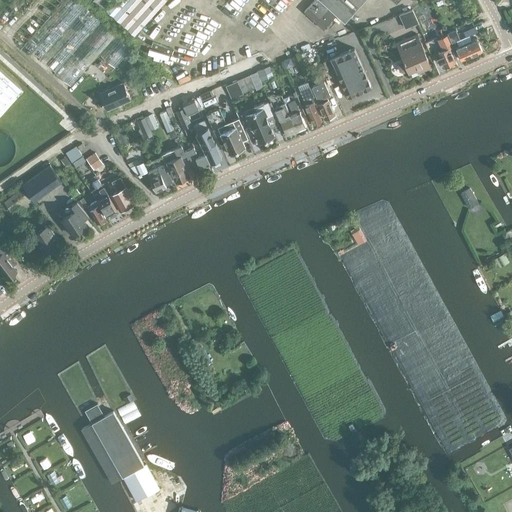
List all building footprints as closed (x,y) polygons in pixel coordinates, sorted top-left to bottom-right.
[(132,49),(77,0),(64,0),(21,49),(83,104),(132,49)] [(94,0),(103,8),(110,0),(94,0)] [(135,36),(167,0),(114,0),(106,10),(134,36),(135,36)] [(392,0),(396,3),(399,0),(314,0),(305,11),(324,28),(337,14),(344,21),(362,0),(392,0)] [(412,9),(400,14),(406,27),(418,22),(412,9)] [(177,60),(174,64),(186,72),(221,20),(211,14),(185,52),(180,48),(173,58),(177,60)] [(466,36),(463,37),(471,55),(482,51),(476,38),(471,40),(469,35),(477,32),(474,26),(464,31),(466,36)] [(456,40),(458,45),(455,47),(461,60),(471,55),(463,37),(460,38),(456,29),(447,32),(451,43),(456,40)] [(416,33),(396,42),(404,61),(399,63),(398,66),(400,71),(403,72),(408,70),(409,73),(421,67),(423,70),(431,67),(416,33)] [(437,39),(442,51),(433,55),(435,62),(441,59),(444,67),(455,62),(450,49),(452,48),(447,35),(437,39)] [(354,47),(330,57),(348,97),(371,87),(354,47)] [(316,61),(313,55),(302,59),(305,66),(316,61)] [(294,65),(291,57),(283,61),(286,68),(294,65)] [(269,66),(257,70),(261,81),(274,76),(269,66)] [(0,113),(22,89),(0,68),(0,113)] [(264,87),(257,71),(250,74),(237,80),(243,93),(255,88),(256,90),(264,87)] [(277,87),(274,80),(268,82),(271,89),(277,87)] [(226,85),(232,98),(243,94),(237,81),(226,85)] [(324,119),(335,114),(328,97),(331,95),(325,82),(312,87),(318,103),(318,104),(324,119)] [(100,93),(107,109),(131,99),(124,83),(100,93)] [(312,124),(321,120),(312,98),(314,97),(310,88),(308,83),(300,86),(301,92),(302,91),(307,102),(310,101),(310,103),(305,105),(312,124)] [(212,90),(199,95),(202,101),(214,96),(212,90)] [(293,95),(283,99),(297,131),(306,127),(293,95)] [(194,98),(183,103),(188,115),(200,110),(194,98)] [(297,131),(283,99),(271,104),(276,115),(279,114),(287,135),(297,131)] [(274,115),(268,100),(254,106),(254,107),(256,111),(245,115),(247,120),(249,125),(250,127),(250,128),(251,128),(254,135),(256,134),(259,141),(259,142),(274,135),(271,129),(267,118),(274,115)] [(175,116),(170,106),(169,106),(167,101),(163,102),(170,118),(175,116)] [(192,124),(184,106),(176,110),(184,127),(192,124)] [(174,129),(166,110),(160,113),(167,132),(174,129)] [(61,123),(70,131),(78,122),(68,114),(61,123)] [(153,114),(145,117),(150,129),(158,125),(153,114)] [(152,136),(144,117),(137,120),(140,128),(138,129),(141,135),(143,134),(145,139),(152,136)] [(235,126),(221,132),(230,154),(245,147),(240,135),(245,132),(239,117),(233,120),(235,126)] [(211,133),(208,127),(205,119),(193,124),(196,132),(210,163),(222,158),(215,143),(215,142),(216,142),(215,141),(211,134),(212,134),(212,133),(211,133)] [(129,142),(122,127),(114,130),(121,146),(129,142)] [(175,129),(169,132),(171,138),(177,135),(175,129)] [(0,156),(14,156),(13,131),(0,131),(0,156)] [(182,145),(162,154),(166,163),(168,162),(176,182),(183,179),(183,180),(184,180),(187,179),(188,177),(189,177),(180,156),(186,154),(184,151),(182,145)] [(83,155),(76,146),(66,152),(73,162),(83,155)] [(185,150),(189,159),(190,158),(196,172),(202,170),(203,172),(211,168),(209,163),(205,153),(198,157),(193,147),(185,150)] [(94,170),(104,163),(96,151),(86,158),(94,170)] [(70,163),(66,156),(61,159),(66,166),(70,163)] [(149,170),(148,173),(150,177),(149,177),(156,191),(166,187),(165,185),(173,182),(169,173),(163,160),(161,161),(158,159),(152,162),(150,166),(148,167),(149,170)] [(137,164),(131,167),(139,176),(147,172),(143,161),(137,164)] [(88,173),(90,176),(94,173),(87,162),(83,164),(88,173)] [(49,164),(22,184),(34,200),(61,180),(49,164)] [(96,189),(102,185),(98,178),(92,182),(96,189)] [(120,210),(123,210),(126,209),(127,206),(134,202),(125,185),(123,186),(120,180),(113,183),(116,190),(111,193),(120,210)] [(23,211),(33,203),(20,185),(12,191),(14,194),(4,201),(12,212),(19,206),(23,211)] [(118,211),(104,185),(98,188),(104,197),(99,200),(109,217),(118,211)] [(81,194),(76,187),(70,191),(76,198),(81,194)] [(469,207),(479,202),(470,187),(460,192),(469,207)] [(78,200),(81,206),(87,203),(83,197),(78,200)] [(95,201),(87,206),(90,210),(89,210),(97,223),(105,218),(103,214),(105,214),(102,208),(100,209),(98,205),(100,205),(97,200),(95,201)] [(75,209),(62,217),(73,235),(87,226),(80,216),(86,213),(81,206),(77,201),(72,204),(75,209)] [(48,225),(35,232),(33,233),(44,251),(59,242),(48,225)] [(0,272),(5,279),(15,271),(8,260),(12,257),(2,242),(0,243),(0,272)] [(114,410),(104,415),(97,403),(85,410),(92,421),(81,427),(111,482),(123,476),(137,500),(159,488),(146,463),(144,464),(114,410)]
